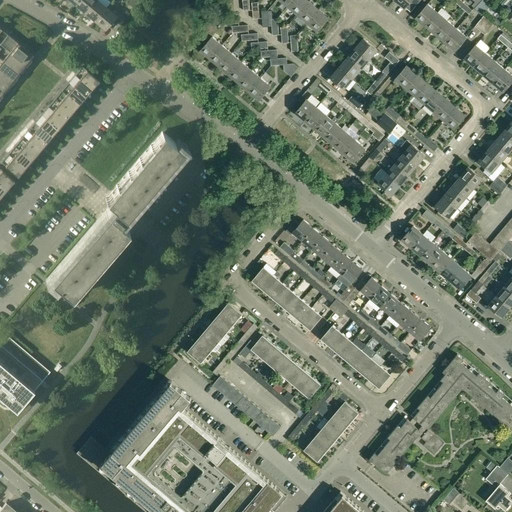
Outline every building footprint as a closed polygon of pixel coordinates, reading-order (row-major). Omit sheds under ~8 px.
[(79,0),(75,5),(85,13),(95,0),(79,0)] [(96,0),(95,0),(85,13),(94,22),(106,8),(103,5),(96,0)] [(309,1),(307,0),(293,0),(288,7),(297,15),(309,1)] [(394,0),(404,8),(405,6),(410,11),(414,6),(419,0),(394,0)] [(319,9),(309,1),(297,15),(307,23),(319,9)] [(472,10),(462,2),(459,6),(469,14),(472,10)] [(425,25),(437,12),(427,4),(416,18),(425,25)] [(106,8),(94,22),(104,30),(108,25),(114,31),(125,18),(114,9),(112,13),(106,8)] [(328,17),(319,9),(307,23),(317,31),(328,17)] [(447,20),(437,12),(425,25),(435,34),(447,20)] [(475,26),(479,30),(488,20),(483,16),(475,26)] [(447,20),(435,34),(445,42),(456,28),(447,20)] [(488,20),(479,30),(484,34),(493,24),(488,20)] [(466,37),(456,28),(445,42),(455,50),(466,37)] [(507,46),(510,43),(501,34),(497,38),(507,46)] [(31,60),(30,59),(33,55),(8,35),(1,43),(11,50),(10,52),(26,65),(27,66),(31,60)] [(210,59),(222,45),(212,37),(200,51),(210,59)] [(363,38),(355,48),(369,60),(377,50),(363,38)] [(222,45),(210,59),(220,67),(231,53),(222,45)] [(474,67),(485,53),(475,45),(464,58),(474,67)] [(360,69),(369,60),(355,48),(347,58),(360,69)] [(26,65),(10,52),(2,61),(18,74),(25,65),(26,65)] [(399,61),(389,52),(385,57),(395,65),(399,61)] [(220,67),(229,75),(241,61),(231,53),(220,67)] [(474,67),(483,75),(495,61),(485,53),(474,67)] [(347,58),(339,67),(352,79),(360,69),(347,58)] [(0,59),(0,73),(11,83),(12,84),(17,78),(16,77),(18,74),(2,61),(0,59)] [(251,69),(241,61),(229,75),(239,83),(251,69)] [(493,83),(505,69),(495,61),(483,75),(493,83)] [(395,79),(405,87),(417,73),(407,65),(395,79)] [(82,66),(75,74),(91,88),(92,89),(99,80),(98,80),(82,66)] [(352,79),(339,67),(330,77),(344,89),(352,79)] [(260,78),(251,69),(239,83),(249,91),(260,78)] [(511,80),(511,75),(505,69),(493,83),(503,91),(511,80)] [(375,81),(379,85),(387,75),(383,72),(375,81)] [(0,73),(0,88),(4,92),(11,83),(0,73)] [(405,87),(414,95),(426,82),(417,73),(405,87)] [(75,74),(68,82),(84,96),(85,97),(92,89),(91,88),(75,74)] [(270,86),(260,78),(249,91),(259,100),(270,86)] [(379,85),(375,81),(367,91),(370,94),(379,85)] [(68,82),(62,90),(78,104),(78,105),(85,97),(84,96),(68,82)] [(321,82),(317,86),(327,95),(328,94),(331,90),(321,82)] [(426,82),(414,95),(424,103),(435,90),(426,82)] [(62,90),(55,98),(71,112),(72,112),(78,105),(78,104),(62,90)] [(331,90),(328,94),(338,102),(341,98),(331,90)] [(424,103),(433,111),(445,98),(435,90),(424,103)] [(377,91),(368,101),(373,106),(381,96),(377,91)] [(352,95),(348,100),(358,109),(362,104),(352,95)] [(55,98),(48,106),(64,120),(65,120),(72,112),(71,112),(55,98)] [(341,98),(338,102),(347,110),(350,106),(341,98)] [(445,98),(433,111),(443,120),(455,106),(445,98)] [(307,99),(295,112),(305,121),(317,107),(307,99)] [(48,106),(41,114),(57,128),(58,128),(65,120),(64,120),(48,106)] [(350,106),(347,110),(357,118),(360,114),(350,106)] [(395,118),(398,115),(388,106),(385,110),(395,118)] [(465,115),(455,106),(443,120),(453,128),(465,115)] [(317,107),(305,121),(315,129),(326,115),(317,107)] [(376,123),(389,134),(398,123),(385,112),(376,123)] [(41,114),(35,122),(51,136),(52,136),(58,128),(57,128),(41,114)] [(360,114),(357,118),(367,126),(370,122),(360,114)] [(326,115),(315,129),(325,137),(336,123),(339,119),(335,116),(332,120),(326,115)] [(408,123),(398,115),(395,118),(405,127),(408,123)] [(35,122),(28,130),(44,143),(45,144),(52,136),(51,136),(35,122)] [(370,122),(367,126),(373,132),(372,134),(379,140),(384,135),(380,131),(370,122)] [(511,122),(503,132),(511,139),(511,122)] [(336,123),(325,137),(334,145),(345,131),(348,128),(345,124),(342,128),(336,123)] [(417,131),(408,123),(405,127),(414,135),(417,131)] [(28,130),(21,138),(37,151),(38,152),(45,144),(44,143),(28,130)] [(345,131),(334,145),(344,153),(355,139),(345,131)] [(417,131),(414,135),(424,143),(428,138),(428,137),(427,139),(417,131)] [(111,193),(106,198),(112,203),(109,207),(120,216),(122,213),(125,215),(126,216),(183,149),(182,148),(173,140),(163,132),(112,191),(113,191),(111,193)] [(511,139),(503,132),(495,141),(509,153),(511,149),(511,139)] [(21,138),(14,146),(31,159),(31,160),(38,152),(37,151),(21,138)] [(385,138),(377,148),(381,151),(389,142),(385,138)] [(428,138),(424,143),(433,151),(438,146),(428,138)] [(355,139),(344,153),(354,162),(365,148),(355,139)] [(407,140),(398,150),(403,154),(416,165),(425,155),(411,144),(407,140)] [(495,141),(487,151),(501,163),(509,153),(495,141)] [(14,146),(8,154),(24,167),(25,168),(31,160),(31,159),(14,146)] [(372,161),(381,151),(377,148),(369,158),(372,161)] [(501,163),(487,151),(478,161),(492,173),(501,163)] [(8,154),(1,162),(17,175),(18,176),(25,168),(24,167),(8,154)] [(403,154),(395,163),(409,175),(416,165),(403,154)] [(364,171),(372,161),(369,158),(360,168),(364,171)] [(395,163),(386,173),(400,185),(409,175),(395,163)] [(460,177),(474,188),(482,178),(468,167),(460,177)] [(7,189),(14,180),(0,168),(0,182),(6,188),(7,189)] [(386,173),(378,183),(392,194),(400,185),(386,173)] [(497,176),(493,181),(503,190),(507,185),(497,176)] [(474,188),(460,177),(452,187),(465,198),(474,188)] [(503,190),(493,181),(489,186),(499,195),(503,190)] [(465,198),(452,187),(443,197),(457,208),(465,198)] [(457,208),(443,197),(435,206),(449,218),(457,208)] [(480,210),(484,214),(492,204),(488,200),(480,210)] [(99,223),(51,279),(58,284),(70,295),(71,296),(119,240),(129,229),(128,228),(117,219),(120,216),(109,207),(99,218),(101,220),(99,223)] [(433,222),(436,218),(426,210),(422,215),(432,223),(433,222)] [(484,214),(480,210),(472,220),(475,223),(484,214)] [(443,230),(446,226),(436,218),(433,222),(443,230)] [(295,220),(286,231),(290,235),(292,233),(302,241),(313,228),(303,219),(299,224),(295,220)] [(457,224),(453,229),(463,237),(468,232),(457,224)] [(412,248),(423,234),(413,226),(401,239),(412,248)] [(446,226),(443,230),(452,238),(456,235),(446,226)] [(511,238),(511,236),(511,231),(505,226),(501,230),(511,238)] [(313,228),(302,241),(307,245),(306,247),(310,250),(312,249),(323,236),(313,228)] [(509,240),(511,238),(501,230),(498,235),(507,242),(509,240)] [(468,241),(473,245),(480,236),(476,232),(468,241)] [(423,234),(412,248),(421,256),(432,242),(423,234)] [(456,235),(452,238),(462,247),(465,243),(456,235)] [(503,247),(505,245),(507,242),(498,235),(494,239),(503,247)] [(323,236),(312,249),(322,257),(333,244),(323,236)] [(473,245),(477,249),(485,240),(480,236),(473,245)] [(494,239),(490,244),(491,261),(501,250),(503,247),(494,239)] [(477,249),(491,261),(490,244),(485,240),(477,249)] [(290,256),(293,252),(294,250),(284,242),(280,247),(290,256)] [(442,250),(432,242),(421,256),(430,264),(442,250)] [(465,243),(462,247),(472,255),(475,251),(465,243)] [(333,244),(322,257),(332,266),(343,253),(333,244)] [(511,251),(505,245),(503,247),(501,250),(511,258),(511,256),(511,251)] [(275,254),(284,262),(288,258),(278,249),(275,254)] [(452,258),(442,250),(430,264),(440,272),(452,258)] [(303,260),(293,252),(290,256),(300,264),(303,260)] [(343,253),(332,266),(342,274),(353,261),(343,253)] [(288,258),(284,262),(294,270),(298,266),(288,258)] [(440,272),(450,280),(462,266),(452,258),(440,272)] [(484,259),(476,269),(481,273),(489,263),(484,259)] [(313,268),(303,260),(300,264),(310,272),(313,268)] [(353,261),(342,274),(351,282),(362,269),(353,261)] [(496,261),(487,271),(491,274),(499,264),(496,261)] [(294,270),(304,279),(308,274),(298,266),(294,270)] [(472,275),(462,266),(450,280),(460,289),(472,275)] [(252,280),(262,288),(273,275),(264,267),(252,280)] [(323,276),(313,268),(310,272),(319,280),(323,276)] [(487,271),(479,280),(483,283),(491,274),(487,271)] [(308,274),(304,279),(313,286),(317,282),(308,274)] [(283,283),(273,275),(262,288),(272,297),(283,283)] [(323,276),(319,280),(329,289),(333,285),(323,276)] [(370,298),(381,285),(371,277),(361,290),(370,298)] [(313,286),(323,294),(326,290),(317,282),(313,286)] [(293,291),(283,283),(272,297),(282,305),(293,291)] [(350,284),(339,297),(344,301),(352,291),(355,288),(350,284)] [(381,285),(370,298),(380,306),(391,293),(381,285)] [(510,307),(511,304),(511,291),(505,285),(497,295),(510,307)] [(352,291),(344,301),(348,305),(357,295),(359,291),(355,288),(352,291)] [(471,289),(467,294),(477,303),(481,298),(475,293),(471,289)] [(336,298),(326,290),(323,294),(333,303),(336,298)] [(291,313),(302,299),(293,291),(282,305),(291,313)] [(391,293),(380,306),(390,315),(401,302),(391,293)] [(510,307),(497,295),(488,305),(502,317),(510,307)] [(301,321),(312,307),(302,299),(291,313),(301,321)] [(229,302),(220,312),(234,323),(242,313),(229,302)] [(401,302),(390,315),(400,323),(411,310),(401,302)] [(312,307),(301,321),(310,329),(322,316),(312,307)] [(353,320),(357,316),(347,308),(344,312),(353,320)] [(358,313),(368,321),(371,318),(361,309),(358,313)] [(410,331),(421,318),(411,310),(400,323),(410,331)] [(220,312),(212,321),(226,333),(234,323),(220,312)] [(367,324),(357,316),(353,320),(363,328),(367,324)] [(381,326),(371,318),(368,321),(377,330),(381,326)] [(421,318),(410,331),(420,340),(431,327),(421,318)] [(204,331),(217,342),(226,333),(212,321),(204,331)] [(253,323),(245,333),(249,336),(257,327),(253,323)] [(363,328),(373,337),(376,332),(367,324),(363,328)] [(321,338),(331,347),(343,333),(333,325),(321,338)] [(377,330),(387,338),(391,334),(381,326),(377,330)] [(204,331),(196,341),(209,352),(217,342),(204,331)] [(373,337),(382,345),(386,341),(376,332),(373,337)] [(237,343),(241,346),(249,336),(245,333),(237,343)] [(352,341),(343,333),(331,347),(341,355),(352,341)] [(387,338),(397,346),(400,342),(391,334),(387,338)] [(251,339),(240,353),(245,357),(250,352),(253,355),(256,352),(261,356),(272,343),(263,335),(255,343),(251,339)] [(201,362),(209,352),(196,341),(187,351),(201,362)] [(352,341),(341,355),(350,363),(362,349),(352,341)] [(382,345),(392,353),(395,349),(386,341),(382,345)] [(401,342),(400,342),(397,346),(407,355),(411,350),(401,342)] [(237,343),(229,352),(233,356),(241,346),(237,343)] [(272,343),(261,356),(271,364),(282,351),(272,343)] [(20,346),(12,356),(42,381),(50,372),(20,346)] [(371,358),(362,349),(350,363),(360,371),(371,358)] [(405,357),(395,349),(392,353),(401,361),(405,357)] [(282,351),(271,364),(280,373),(292,359),(282,351)] [(221,362),(225,365),(233,356),(229,352),(221,362)] [(442,371),(445,374),(463,388),(511,429),(511,404),(502,397),(505,394),(498,389),(496,391),(489,385),(491,382),(479,372),(476,375),(461,362),(463,359),(457,354),(442,371)] [(381,366),(371,358),(360,371),(369,379),(381,366)] [(292,359),(280,373),(290,381),(301,367),(292,359)] [(247,373),(251,369),(241,361),(238,365),(247,373)] [(0,397),(10,407),(28,386),(0,362),(0,397)] [(225,365),(221,362),(213,372),(217,375),(225,365)] [(381,366),(369,379),(379,387),(391,374),(381,366)] [(301,367),(290,381),(300,389),(311,376),(301,367)] [(260,377),(251,369),(247,373),(257,381),(260,377)] [(463,388),(445,374),(440,379),(443,382),(430,397),(427,395),(417,407),(420,409),(413,417),(415,418),(411,422),(407,419),(400,427),(398,425),(387,437),(390,439),(377,454),(374,452),(369,459),(386,473),(419,434),(427,441),(423,445),(434,454),(444,442),(428,429),(463,388)] [(218,389),(225,380),(220,376),(212,385),(218,389)] [(311,376),(300,389),(310,397),(321,384),(311,376)] [(260,377),(257,381),(266,389),(270,385),(260,377)] [(163,391),(101,464),(157,511),(274,511),(288,496),(183,408),(192,397),(172,380),(163,391)] [(230,384),(225,380),(218,389),(222,393),(230,384)] [(230,384),(222,393),(227,397),(235,388),(230,384)] [(280,393),(270,385),(266,389),(276,397),(280,393)] [(239,392),(235,388),(227,397),(231,401),(239,392)] [(329,388),(321,397),(326,401),(334,391),(329,388)] [(236,405),(244,396),(239,392),(231,401),(236,405)] [(289,401),(280,393),(276,397),(286,405),(289,401)] [(248,399),(244,396),(236,405),(241,409),(248,399)] [(317,410),(326,401),(321,397),(313,407),(317,410)] [(248,399),(241,409),(245,413),(253,403),(248,399)] [(299,410),(289,401),(286,405),(296,414),(299,410)] [(345,401),(337,410),(350,422),(359,412),(345,401)] [(258,407),(253,403),(245,413),(250,416),(258,407)] [(258,407),(250,416),(254,420),(262,411),(258,407)] [(309,420),(317,410),(313,407),(305,417),(309,420)] [(337,410),(329,420),(342,432),(350,422),(337,410)] [(267,415),(262,411),(254,420),(259,424),(267,415)] [(264,428),(271,419),(267,415),(259,424),(264,428)] [(301,430),(309,420),(305,417),(297,426),(301,430)] [(276,423),(271,419),(264,428),(268,432),(276,423)] [(334,441),(342,432),(329,420),(321,430),(334,441)] [(281,426),(276,423),(268,432),(273,436),(281,426)] [(293,439),(301,430),(297,426),(289,436),(293,439)] [(321,430),(312,439),(326,451),(334,441),(321,430)] [(326,451),(312,439),(304,449),(318,461),(326,451)] [(511,460),(508,457),(500,466),(508,473),(511,469),(511,460)] [(487,466),(492,471),(486,478),(496,487),(486,500),(496,508),(499,504),(505,510),(511,502),(511,499),(506,495),(509,491),(500,483),(508,474),(492,460),(487,466)] [(449,504),(452,501),(459,493),(454,488),(444,499),(449,504)] [(365,511),(341,491),(322,511),(365,511)] [(459,492),(452,501),(462,509),(469,501),(459,492)] [(0,509),(0,511),(14,511),(15,511),(6,503),(0,509)]
